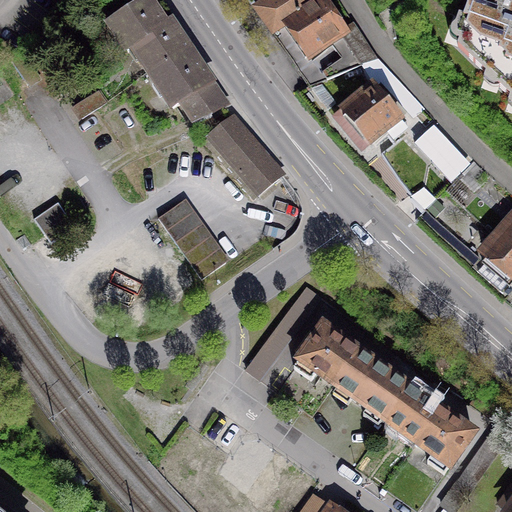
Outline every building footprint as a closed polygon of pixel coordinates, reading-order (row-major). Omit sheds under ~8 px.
[(132,48),(164,26),(146,0),(145,0),(109,25),(127,52),(132,48)] [(346,38),(319,0),(273,0),(256,12),(309,86),(365,64),(377,60),(357,29),(346,38)] [(511,1),(510,1),(510,0),(469,0),(463,19),(468,19),(458,46),(486,74),(494,70),(502,72),(498,85),(511,98),(511,97),(511,1)] [(169,23),(164,26),(132,48),(149,73),(186,48),(169,23)] [(226,105),(186,48),(149,73),(173,109),(182,103),(194,122),(208,117),(226,105)] [(22,53),(10,62),(27,86),(39,78),(22,53)] [(377,60),(365,64),(407,112),(410,109),(417,116),(424,109),(377,60)] [(0,72),(0,105),(16,95),(0,72)] [(362,152),(400,119),(373,87),(335,120),(362,152)] [(98,91),(70,109),(78,121),(106,102),(98,91)] [(233,118),(208,139),(259,197),(283,176),(233,118)] [(455,181),(470,165),(433,127),(415,145),(452,183),(455,181)] [(470,165),(455,181),(467,193),(486,174),(474,162),(470,165)] [(412,199),(425,211),(436,200),(425,190),(412,199)] [(201,280),(226,263),(182,202),(158,219),(201,280)] [(58,204),(34,220),(51,245),(75,228),(58,204)] [(511,220),(483,254),(487,258),(482,263),(484,265),(478,272),(501,291),(507,284),(510,286),(511,283),(511,220)] [(307,289),(246,370),(259,380),(320,299),(307,289)] [(333,385),(356,352),(323,328),(294,369),(310,381),(316,373),(333,385)] [(362,405),(385,372),(356,352),(333,385),(362,405)] [(387,423),(411,391),(385,372),(362,405),(387,423)] [(416,444),(439,411),(411,391),(387,423),(416,444)] [(427,463),(444,475),(473,435),(439,411),(416,444),(433,456),(427,463)] [(497,426),(440,505),(449,511),(455,511),(511,435),(497,426)] [(212,481),(246,504),(254,493),(259,497),(267,486),(262,482),(271,468),(238,444),(212,481)] [(511,511),(511,485),(498,505),(507,511),(511,511)] [(333,511),(330,510),(314,498),(304,511),(333,511)]
